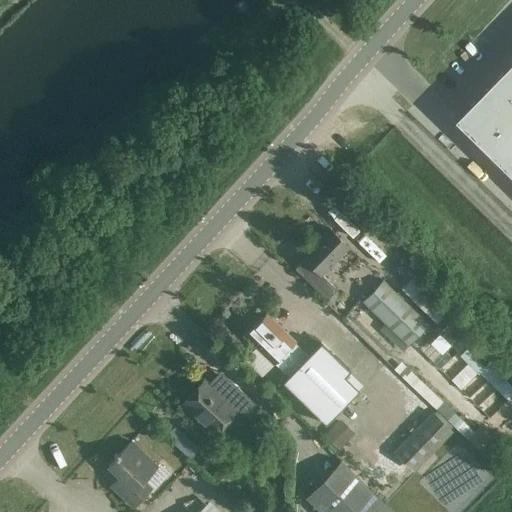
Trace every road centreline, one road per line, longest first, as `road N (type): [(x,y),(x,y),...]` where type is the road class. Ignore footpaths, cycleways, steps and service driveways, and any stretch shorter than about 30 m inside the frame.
road 1 (unclassified): [(0,458),(416,0)]
road 2 (unknown): [(511,269),(333,94)]
